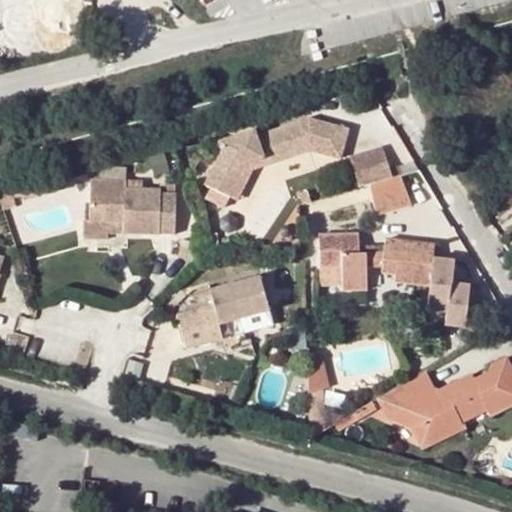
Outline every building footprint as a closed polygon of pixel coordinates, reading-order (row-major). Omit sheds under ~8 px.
[(250,156),(260,161),(272,158),(270,152),(314,139),(307,116),(263,130),(265,135),(255,138),(252,128),(234,133),(239,147),(225,152),(214,176),(222,179),(236,187),(250,156)] [(356,127),(307,116),(314,139),(316,145),(351,152),(356,127)] [(261,125),(252,128),(255,138),(265,135),(263,130),(261,125)] [(234,133),(225,152),(239,147),(234,133)] [(270,152),(272,158),(316,145),(314,139),(270,152)] [(360,151),(369,180),(373,179),(400,171),(391,142),(360,151)] [(250,156),(236,187),(243,190),(257,162),(260,161),(250,156)] [(63,177),(68,190),(83,186),(77,167),(61,172),(63,177)] [(400,171),(373,179),(382,209),(415,199),(405,169),(400,171)] [(142,173),(106,173),(105,213),(138,214),(137,225),(189,228),(191,187),(176,187),(176,182),(142,181),(142,173)] [(32,181),(36,192),(39,199),(68,190),(63,177),(50,181),(49,175),(32,181)] [(26,195),(36,192),(32,181),(22,184),(26,195)] [(366,246),(366,234),(366,228),(325,228),(325,261),(349,261),(349,274),(349,282),(372,282),(372,260),(389,259),(389,267),(399,267),(400,274),(434,279),(440,241),(391,234),(391,246),(366,246)] [(20,264),(0,259),(0,312),(6,314),(20,264)] [(325,274),(349,274),(349,261),(325,261),(325,274)] [(236,302),(202,313),(214,346),(240,337),(235,323),(245,320),(292,303),(279,269),(231,286),(236,302)] [(249,334),(245,320),(235,323),(240,337),(249,334)] [(424,385),(392,408),(406,427),(434,434),(447,452),(478,428),(474,422),(502,400),(506,406),(511,401),(511,348),(501,355),(499,363),(497,368),(487,375),(477,383),(472,377),(450,394),(437,375),(424,385)] [(324,355),(306,357),(311,389),(328,387),(324,355)] [(482,370),(472,377),(477,383),(487,375),(482,370)] [(369,426),(375,434),(392,421),(386,413),(369,426)] [(369,426),(353,438),(359,446),(375,434),(369,426)]
